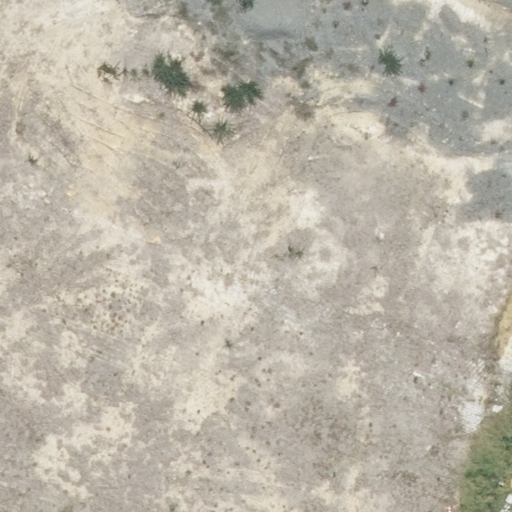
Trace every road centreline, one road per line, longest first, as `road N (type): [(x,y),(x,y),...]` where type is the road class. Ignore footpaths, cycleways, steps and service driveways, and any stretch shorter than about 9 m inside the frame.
road 1 (residential): [(302,0),(180,365)]
road 2 (residential): [(180,365),(489,465)]
road 3 (residential): [(0,302),(180,365)]
